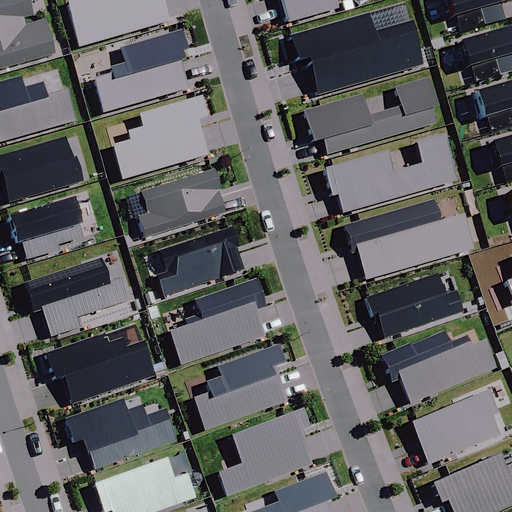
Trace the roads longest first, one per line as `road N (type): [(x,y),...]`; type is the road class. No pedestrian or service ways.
road 1 (residential): [(213,0),(276,220),(382,511)]
road 2 (residential): [(38,511),(0,396)]
